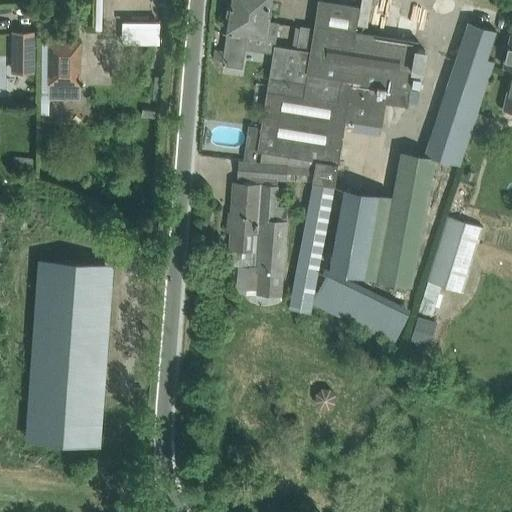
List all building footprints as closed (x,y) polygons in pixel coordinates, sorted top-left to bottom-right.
[(239,66),(244,33),(248,0),(230,0),(226,30),(228,30),(223,63),(239,66)] [(239,160),(238,175),(280,178),(311,181),(314,181),(290,308),(310,312),(329,209),(344,128),(346,119),(382,125),(386,101),(396,102),(408,105),(409,102),(414,70),(417,48),(418,40),(355,30),(359,5),(327,0),(318,0),(313,28),(315,28),(306,83),(269,78),(257,146),(257,149),(262,150),(260,161),(239,160)] [(248,0),(244,33),(275,37),(277,23),(267,21),(270,0),(248,0)] [(159,18),(119,18),(119,38),(159,38),(159,18)] [(487,58),(490,48),(496,29),(471,21),(429,154),(461,164),(470,136),(477,111),(493,60),(487,58)] [(275,44),(269,78),(306,83),(315,28),(313,28),(300,25),(296,47),(275,44)] [(35,31),(13,31),(13,50),(35,50),(35,31)] [(49,41),(49,83),(80,83),(80,41),(49,41)] [(470,136),(489,142),(497,118),(477,111),(470,136)] [(245,144),(244,158),(255,160),(257,149),(257,146),(245,144)] [(413,285),(436,158),(402,152),(394,196),(344,187),(329,269),(413,285)] [(230,230),(229,247),(239,248),(257,249),(254,292),(282,294),(288,205),(278,205),(280,187),(277,186),(238,184),(235,184),(232,214),(231,214),(230,230)] [(448,215),(427,279),(428,280),(442,284),(445,285),(463,291),(471,268),(484,226),(465,220),(448,215)] [(25,437),(79,441),(99,443),(112,263),(38,257),(25,437)] [(420,309),(431,312),(438,291),(428,288),(420,309)] [(412,336),(431,341),(437,321),(418,315),(412,336)]
